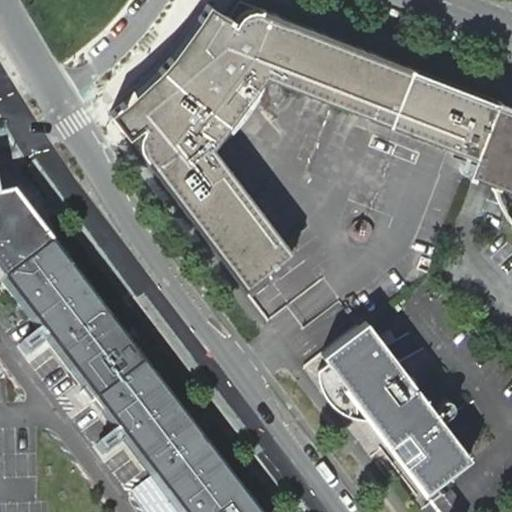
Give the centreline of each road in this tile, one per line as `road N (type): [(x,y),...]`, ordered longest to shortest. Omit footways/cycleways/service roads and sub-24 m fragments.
road 1 (secondary): [(150,276),(122,208),(0,9)]
road 2 (secondary): [(331,511),(150,276)]
road 3 (secondary): [(19,119),(94,231),(150,276)]
road 4 (unknown): [(511,83),(479,209),(491,242),(511,265)]
